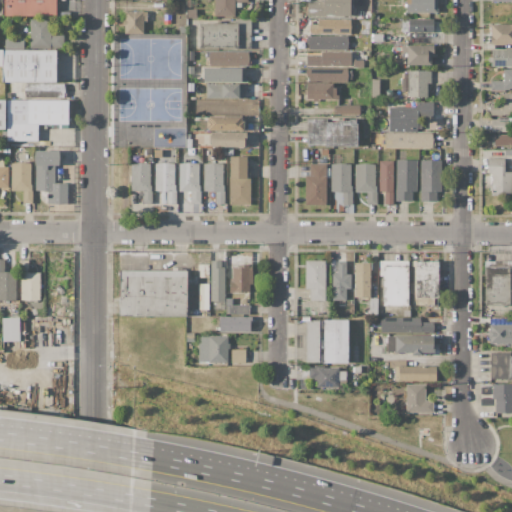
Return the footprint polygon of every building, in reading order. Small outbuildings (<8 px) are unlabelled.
[(4,15),(4,0),(56,0),(56,15),(4,15)] [(214,0),(247,0),(247,2),(235,2),(234,16),(214,16),(214,0)] [(307,16),(307,0),(350,0),(350,16),(307,16)] [(406,13),(406,4),(410,4),(410,0),(437,0),(437,13),(406,13)] [(144,11),(123,11),(124,33),(145,33),(144,11)] [(29,47),(62,48),(62,30),(51,30),(51,19),(29,19),(29,47)] [(310,33),(310,19),(312,19),(312,24),(317,24),(318,19),(350,19),(350,34),(310,33)] [(408,32),(409,19),(433,19),(433,32),(408,32)] [(199,48),(199,24),(235,24),(235,20),(251,20),(250,49),(199,48)] [(511,44),(491,44),(491,25),(511,24),(511,44)] [(309,49),(309,35),(347,36),(347,50),(309,49)] [(22,37),(4,37),(3,48),(22,48),(22,37)] [(407,65),(407,45),(434,45),(434,56),(431,56),(431,65),(407,65)] [(511,66),(491,66),(491,49),(511,49),(511,66)] [(0,50),(56,50),(56,82),(1,82),(1,66),(0,66),(0,50)] [(207,51),(250,52),(249,66),(207,66),(207,51)] [(350,66),(306,65),(306,55),(321,55),(321,51),(350,52),(350,66)] [(203,67),(241,68),(241,75),(246,75),(246,82),(203,81),(203,67)] [(347,82),(308,82),(308,68),(347,68),(347,82)] [(511,90),(490,90),(490,80),(503,80),(503,69),(511,69),(511,90)] [(408,97),(408,71),(431,71),(431,97),(408,97)] [(371,98),(372,79),(379,79),(379,98),(371,98)] [(206,98),(206,83),(246,84),(246,91),(243,91),(243,98),(206,98)] [(307,83),(333,83),(333,88),(336,88),(336,95),(340,95),(340,99),(307,99),(307,83)] [(25,97),(25,84),(64,84),(64,97),(25,97)] [(511,114),(504,114),(504,115),(490,115),(490,105),(503,105),(503,93),(511,93),(511,114)] [(7,100),(68,100),(68,128),(51,128),(51,124),(37,124),(37,141),(7,141),(7,100)] [(389,128),(389,107),(416,107),(416,102),(434,102),(434,118),(418,118),(418,128),(389,128)] [(334,114),(334,106),(360,106),(360,114),(334,114)] [(206,131),(206,120),(208,120),(208,117),(209,117),(209,116),(244,116),(244,131),(206,131)] [(357,147),(307,146),(307,119),(327,119),(327,123),(339,123),(339,121),(349,121),(349,119),(357,119),(357,147)] [(491,132),(491,120),(509,120),(509,132),(491,132)] [(211,146),(211,143),(208,143),(209,134),(211,134),(211,132),(245,132),(245,142),(248,142),(248,147),(211,146)] [(385,148),(385,133),(432,133),(432,148),(385,148)] [(511,145),(494,145),(493,134),(511,133),(511,145)] [(35,191),(35,151),(59,151),(59,165),(55,165),(55,183),(68,183),(68,204),(47,204),(47,191),(35,191)] [(229,205),(229,156),(247,156),(247,165),(249,165),(249,175),(247,175),(247,176),(250,176),(250,205),(229,205)] [(0,158),(4,158),(4,166),(8,166),(8,187),(0,187),(0,158)] [(488,158),(504,158),(504,171),(511,171),(511,196),(492,196),(492,173),(488,173),(488,158)] [(396,202),(396,159),(417,159),(417,192),(412,192),(412,202),(396,202)] [(393,160),(393,205),(384,205),(384,193),(379,193),(379,160),(393,160)] [(421,201),(421,160),(440,160),(440,201),(421,201)] [(131,191),(131,162),(149,163),(149,191),(131,191)] [(11,163),(32,163),(32,203),(22,203),(22,190),(11,190),(11,163)] [(155,163),(177,164),(177,185),(176,185),(176,204),(166,204),(166,191),(154,191),(155,163)] [(200,204),(190,204),(190,191),(179,191),(179,163),(198,164),(198,165),(202,165),(202,185),(201,185),(200,204)] [(204,163),(223,164),(222,184),(224,184),(224,204),(215,204),(215,192),(203,192),(204,163)] [(326,204),(305,204),(305,175),(309,175),(309,164),(326,164),(326,204)] [(331,164),(351,164),(351,190),(353,190),(353,206),(342,206),(342,192),(331,192),(331,164)] [(355,193),(355,164),(375,164),(375,186),(376,186),(376,204),(366,204),(366,193),(355,193)] [(0,260),(5,260),(4,271),(17,271),(16,301),(0,300),(0,260)] [(211,301),(211,260),(220,260),(220,267),(225,267),(225,310),(213,310),(213,301),(211,301)] [(324,301),(310,301),(310,289),(305,289),(305,260),(325,261),(324,301)] [(332,300),(332,272),(337,272),(337,260),(346,260),(346,274),(351,274),(350,288),(346,288),(346,300),(332,300)] [(18,299),(19,261),(28,261),(28,272),(41,272),(40,300),(18,299)] [(415,261),(438,261),(437,298),(434,298),(434,305),(415,305),(415,261)] [(355,297),(355,263),(370,263),(370,297),(355,297)] [(250,292),(229,292),(229,278),(232,278),(232,267),(242,267),(242,264),(248,264),(248,269),(253,269),(253,283),(250,283),(250,292)] [(118,316),(118,270),(151,270),(151,265),(163,265),(163,270),(186,270),(186,316),(118,316)] [(383,305),(384,266),(408,266),(407,305),(383,305)] [(484,305),(484,267),(509,267),(509,305),(484,305)] [(208,290),(197,290),(197,315),(207,316),(208,290)] [(369,315),(369,298),(378,298),(377,316),(369,315)] [(237,313),(237,302),(213,301),(213,312),(237,313)] [(226,314),(226,305),(249,305),(249,314),(226,314)] [(19,341),(18,317),(1,317),(2,341),(19,341)] [(219,331),(219,317),(249,317),(249,331),(219,331)] [(381,332),(381,317),(420,318),(420,322),(433,322),(433,333),(381,332)] [(348,363),(306,363),(306,320),(348,320),(348,363)] [(489,324),(511,324),(511,344),(489,344),(489,324)] [(387,352),(387,335),(433,335),(432,353),(421,353),(421,355),(411,355),(411,353),(387,352)] [(199,337),(227,337),(227,343),(229,343),(229,349),(227,349),(227,362),(198,362),(199,337)] [(231,362),(231,349),(245,349),(245,362),(231,362)] [(511,353),(489,354),(489,380),(511,379),(511,353)] [(398,380),(399,368),(389,368),(389,360),(405,360),(405,366),(436,366),(435,381),(398,380)] [(338,368),(338,371),(346,371),(345,381),(338,381),(338,387),(316,387),(316,380),(313,380),(313,378),(308,378),(308,368),(338,368)] [(492,384),(511,383),(511,413),(495,413),(495,399),(492,399),(492,384)] [(406,412),(406,384),(424,385),(424,401),(432,401),(432,413),(406,412)]
